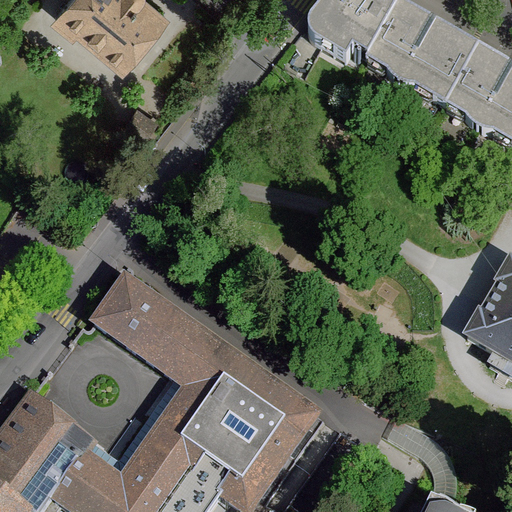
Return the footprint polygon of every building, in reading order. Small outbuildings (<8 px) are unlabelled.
[(70,0),(62,10),(104,45),(123,61),(125,63),(165,15),(146,0),(70,0)] [(331,0),(311,27),(309,36),(313,47),(362,75),(368,66),(401,8),(406,0),(331,0)] [(480,54),(401,8),(368,66),(387,77),(394,86),(405,91),(416,93),(447,112),(480,54)] [(123,61),(104,45),(101,49),(102,58),(112,66),(119,66),(123,61)] [(511,72),(480,54),(447,112),(466,123),(472,130),(480,136),(494,139),(511,149),(511,72)] [(153,125),(144,118),(134,131),(144,137),(153,125)] [(511,268),(500,288),(502,290),(484,321),(481,320),(468,341),(511,367),(511,268)] [(318,420),(127,286),(96,329),(189,394),(123,486),(86,460),(47,511),(253,511),(258,505),(318,420)] [(47,511),(86,460),(94,448),(33,401),(0,444),(0,490),(28,511),(47,511)] [(28,511),(0,490),(0,511),(28,511)]
